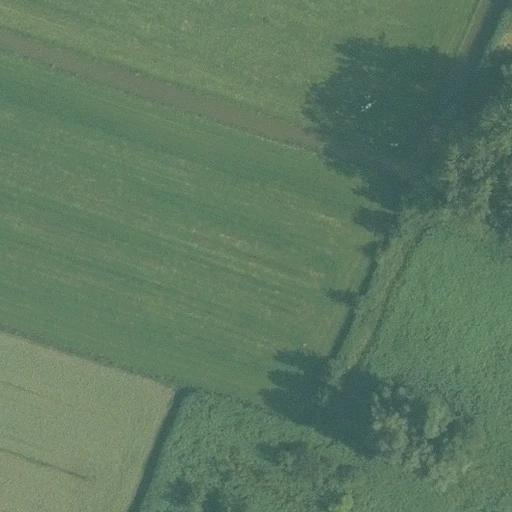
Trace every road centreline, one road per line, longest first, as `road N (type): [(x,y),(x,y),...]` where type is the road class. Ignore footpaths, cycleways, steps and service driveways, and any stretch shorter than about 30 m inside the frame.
road 1 (track): [(511,483),(342,422),(310,442),(198,409)]
road 2 (track): [(342,422),(343,392),(426,217),(511,242)]
